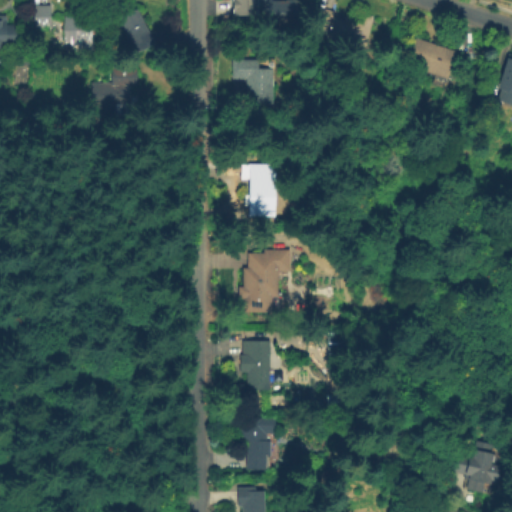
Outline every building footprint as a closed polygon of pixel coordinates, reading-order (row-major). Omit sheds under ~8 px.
[(229,0),(230,15),(254,14),(253,0),(229,0)] [(279,0),(279,1),(290,1),(302,0),(302,23),(273,24),(272,13),(259,14),(259,0),(279,0)] [(51,6),(52,29),(34,29),(33,5),(51,6)] [(333,17),(344,20),(346,15),(359,18),(360,14),(373,17),(365,47),(328,37),(329,33),(309,28),(314,7),(334,12),(333,17)] [(148,51),(139,55),(118,20),(137,9),(158,45),(148,51)] [(92,42),(67,43),(67,17),(91,16),(92,42)] [(0,25),(18,25),(18,46),(0,46),(0,25)] [(459,53),(450,79),(410,65),(419,39),(459,53)] [(511,59),(511,108),(499,102),(511,59)] [(274,70),(274,105),(247,105),(247,81),(234,80),(234,61),(261,61),(261,70),(274,70)] [(128,88),(128,98),(137,98),(137,116),(120,116),(120,108),(94,108),(94,85),(107,85),(107,70),(138,69),(138,88),(128,88)] [(277,165),(277,220),(249,219),(249,185),(240,185),(241,165),(277,165)] [(275,307),(274,314),(245,313),(245,301),(240,300),(240,288),(244,287),(244,268),(249,268),(248,250),(292,249),(293,274),(280,275),(280,298),(276,298),(276,307),(275,307)] [(324,350),(336,351),(337,334),(325,333),(324,350)] [(279,355),(279,360),(270,360),(270,389),(248,389),(248,372),(241,372),(241,354),(243,354),(243,340),(270,340),(270,355),(279,355)] [(276,420),(276,435),(268,435),(267,442),(271,442),(270,458),(273,458),(273,469),(267,468),(267,471),(247,470),(248,443),(240,443),(241,419),(276,420)] [(481,454),(492,456),(499,456),(497,468),(506,469),(506,479),(502,490),(495,486),(493,488),(488,487),(487,496),(477,495),(468,492),(470,482),(468,477),(474,464),(476,464),(481,454)] [(257,487),(257,491),(265,490),(265,511),(243,511),(244,508),(237,508),(236,487),(257,487)]
